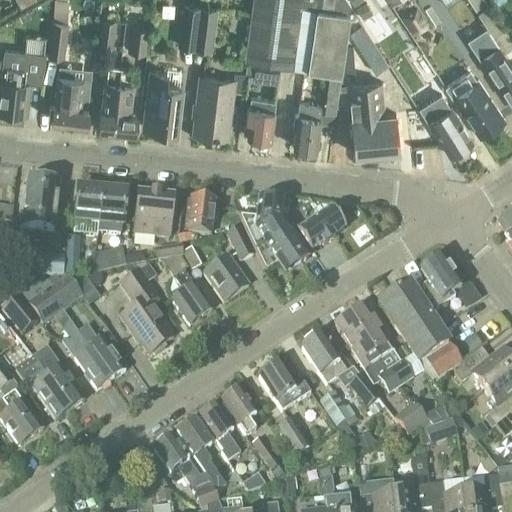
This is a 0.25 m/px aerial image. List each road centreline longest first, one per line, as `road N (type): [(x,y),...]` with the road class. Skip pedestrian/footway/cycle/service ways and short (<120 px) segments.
road 1 (residential): [(15,511),(448,219)]
road 2 (unclassified): [(448,219),(364,188),(0,148)]
